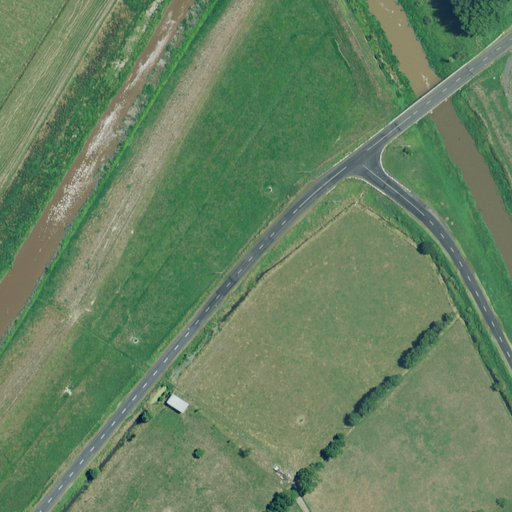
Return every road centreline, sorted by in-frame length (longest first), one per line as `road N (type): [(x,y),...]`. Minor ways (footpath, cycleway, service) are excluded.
road 1 (unclassified): [(40,511),(251,258),(355,159)]
road 2 (unclassified): [(355,159),(443,235),(511,363)]
road 3 (unclassified): [(398,125),(511,39)]
